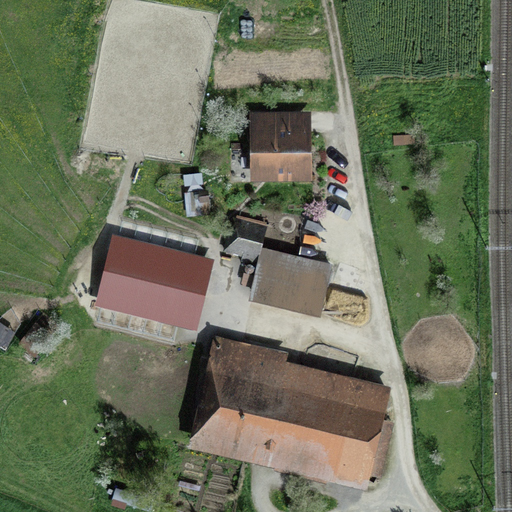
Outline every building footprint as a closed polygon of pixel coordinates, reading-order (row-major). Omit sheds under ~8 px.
[(317,119),(256,121),(258,189),(319,187),(317,119)] [(271,236),(234,227),(227,257),(264,266),(271,236)] [(208,265),(114,242),(100,299),(194,322),(208,265)] [(340,273),(269,255),(256,305),(327,323),(340,273)] [(287,355),(214,337),(206,370),(225,375),(211,433),(284,451),(279,470),(327,481),(331,464),(376,474),(387,425),(378,422),(386,388),(285,363),(287,355)]
